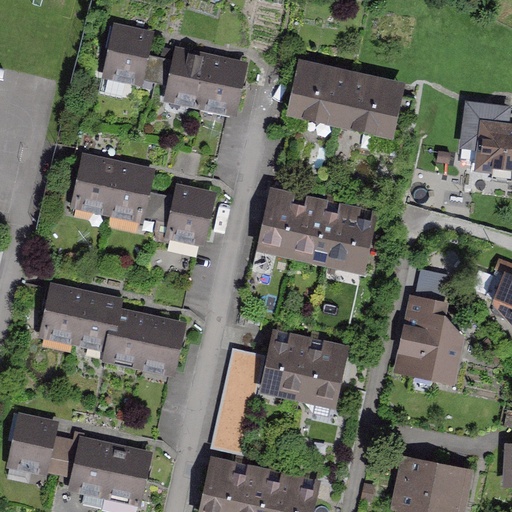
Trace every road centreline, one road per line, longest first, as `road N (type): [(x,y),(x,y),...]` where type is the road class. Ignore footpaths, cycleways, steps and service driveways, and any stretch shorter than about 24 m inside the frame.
road 1 (residential): [(180,511),(274,59)]
road 2 (residential): [(410,208),(369,421)]
